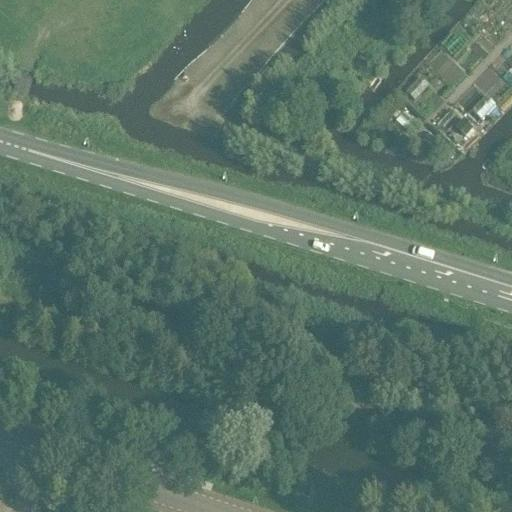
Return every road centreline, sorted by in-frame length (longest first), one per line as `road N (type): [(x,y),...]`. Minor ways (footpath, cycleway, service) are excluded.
road 1 (secondary): [(511,300),(0,142)]
road 2 (tertiary): [(33,449),(203,511)]
